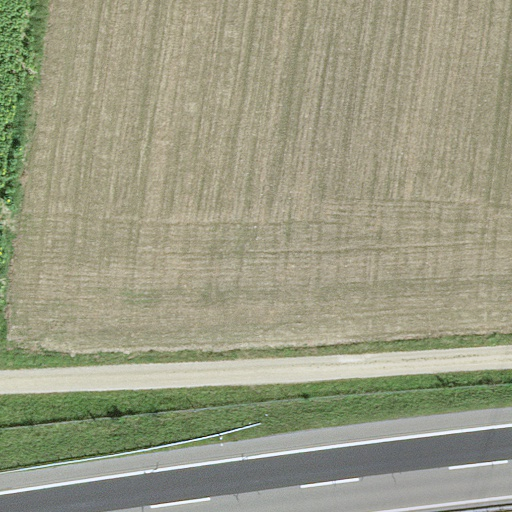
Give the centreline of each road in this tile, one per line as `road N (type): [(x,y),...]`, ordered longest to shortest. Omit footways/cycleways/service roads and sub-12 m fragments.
road 1 (track): [(0,382),(511,345)]
road 2 (motorway): [(511,464),(134,511)]
